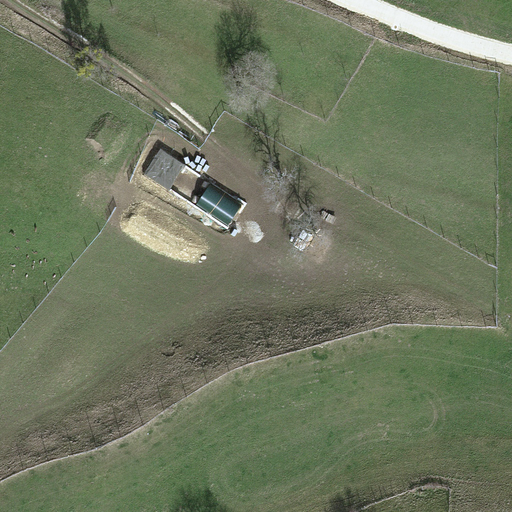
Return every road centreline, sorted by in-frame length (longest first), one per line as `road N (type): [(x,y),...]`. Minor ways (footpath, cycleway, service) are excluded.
road 1 (track): [(285,212),(120,66),(9,0)]
road 2 (track): [(285,212),(358,235),(456,285),(495,317)]
road 3 (track): [(347,0),(511,56)]
